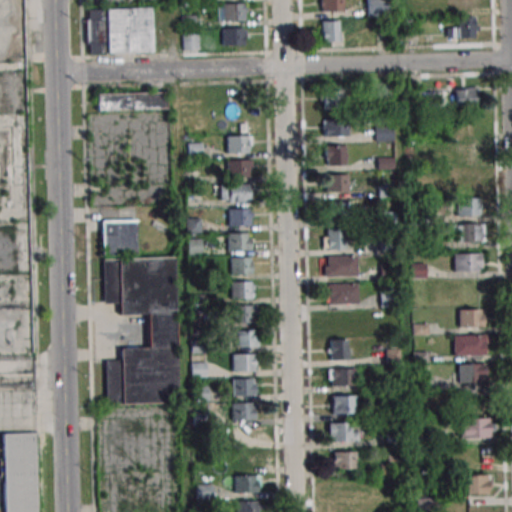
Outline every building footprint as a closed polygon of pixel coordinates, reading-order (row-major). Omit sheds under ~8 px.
[(342,0),(318,0),(319,12),(342,12),(342,0)] [(365,0),(366,16),(386,16),(386,0),(365,0)] [(477,9),(477,0),(448,0),(449,9),(477,9)] [(216,21),(245,21),(245,4),(216,4),(216,21)] [(151,8),(85,8),(85,54),(151,54),(151,8)] [(457,28),(446,28),(446,38),(478,38),(478,16),(457,16),(457,28)] [(339,42),(339,21),(320,21),(320,42),(339,42)] [(221,45),(244,45),(244,28),(221,28),(221,45)] [(182,51),(198,51),(198,34),(182,34),(182,51)] [(228,108),(246,108),(246,87),(228,87),(228,108)] [(346,110),(346,88),(322,88),(322,110),(346,110)] [(453,88),(453,107),(475,107),(475,88),(453,88)] [(96,110),(165,110),(165,92),(96,92),(96,110)] [(322,119),(322,137),(347,137),(347,119),(322,119)] [(374,141),(392,141),(392,126),(374,126),(374,141)] [(250,135),(225,135),(225,153),(250,153),(250,135)] [(201,142),(186,142),(186,159),(201,159),(201,142)] [(478,143),(449,143),(449,153),(459,153),(459,163),(478,163),(478,143)] [(346,145),(323,145),(323,165),(346,165),(346,145)] [(226,160),(226,178),(251,178),(251,160),(226,160)] [(454,187),(479,187),(479,170),(454,170),(454,187)] [(324,175),(324,191),(347,191),(347,175),(324,175)] [(248,184),(217,184),(217,201),(248,201),(248,184)] [(455,198),(455,215),(482,215),(482,198),(455,198)] [(349,221),(349,202),(327,202),(327,221),(349,221)] [(227,226),(250,226),(250,208),(227,208),(227,226)] [(100,220),(100,256),(135,256),(135,220),(100,220)] [(450,224),(450,241),(484,241),(484,224),(450,224)] [(322,249),(346,249),(346,231),(322,231),(322,249)] [(249,233),(226,233),(226,250),(249,250),(249,233)] [(201,255),(201,238),(186,238),(186,255),(201,255)] [(481,254),(452,254),(452,271),(481,271),(481,254)] [(356,256),(322,256),(322,276),(356,276),(356,256)] [(250,274),(250,257),(229,257),(229,274),(250,274)] [(174,258),(102,259),(102,303),(118,303),(119,315),(147,314),(147,348),(119,348),(119,359),(105,360),(105,404),(176,403),(174,258)] [(410,278),(425,278),(425,263),(410,263),(410,278)] [(229,298),(253,298),(253,282),(229,281),(229,298)] [(323,304),(356,304),(356,284),(323,284),(323,304)] [(254,305),(232,305),(232,323),(254,323),(254,305)] [(457,327),(485,327),(485,309),(457,309),(457,327)] [(234,330),(234,347),(256,347),(256,330),(234,330)] [(485,335),(452,335),(452,355),(485,355),(485,335)] [(327,360),(347,360),(347,339),(327,339),(327,360)] [(254,371),(254,354),(231,354),(231,371),(254,371)] [(457,363),(457,383),(485,383),(485,363),(457,363)] [(191,376),(204,376),(204,364),(191,364),(191,376)] [(327,385),(354,385),(354,369),(327,369),(327,385)] [(231,396),(254,396),(254,378),(231,378),(231,396)] [(330,414),(355,414),(355,396),(330,396),(330,414)] [(254,420),(254,402),(230,402),(230,420),(254,420)] [(492,438),(492,418),(458,418),(458,438),(492,438)] [(356,442),(357,431),(348,431),(349,423),(328,423),(327,441),(356,442)] [(232,444),(254,444),(254,426),(232,426),(232,444)] [(1,433),(3,511),(34,511),(32,432),(1,433)] [(490,447),(470,447),(470,467),(490,467),(490,447)] [(231,451),(231,469),(255,469),(255,451),(231,451)] [(355,469),(355,451),(331,451),(331,469),(355,469)] [(458,474),(458,494),(490,494),(490,474),(458,474)] [(234,493),(259,493),(259,475),(234,475),(234,493)] [(353,496),(353,478),(333,478),(333,496),(353,496)] [(210,484),(196,484),(196,498),(210,498),(210,484)] [(433,511),(434,498),(415,498),(414,511),(433,511)] [(257,511),(257,500),(235,500),(234,511),(257,511)]
